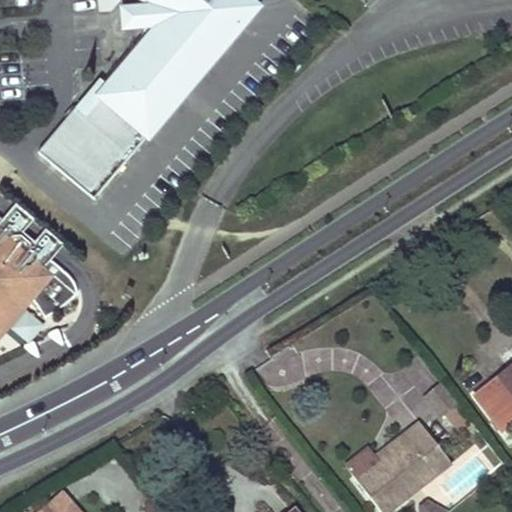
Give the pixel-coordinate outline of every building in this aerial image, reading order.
[(249,3),(245,0),(141,0),(137,5),(139,23),(146,31),(231,18),(235,22),(249,3)] [(122,25),(139,23),(137,5),(122,6),(119,8),(117,10),(115,14),(115,18),(117,21),(119,24),(122,25)] [(32,149),(88,195),(235,22),(231,18),(146,31),(77,114),(68,107),(32,149)] [(68,107),(77,114),(146,31),(139,23),(68,107)] [(59,240),(11,200),(5,207),(0,212),(0,231),(9,239),(39,264),(52,249),(59,240)] [(0,329),(19,307),(27,297),(39,314),(48,309),(62,300),(71,290),(39,264),(9,239),(0,231),(0,329)] [(0,329),(0,339),(24,311),(19,307),(0,329)] [(511,366),(458,411),(486,447),(511,424),(511,366)] [(440,419),(456,408),(439,387),(424,397),(440,419)] [(383,465),(356,485),(377,511),(392,511),(452,467),(420,424),(403,438),(409,445),(383,465)] [(409,445),(403,438),(377,458),(383,465),(409,445)] [(473,454),(448,480),(464,496),(490,470),(473,454)] [(78,511),(62,493),(41,511),(78,511)] [(413,510),(414,511),(442,511),(432,497),(413,510)]
